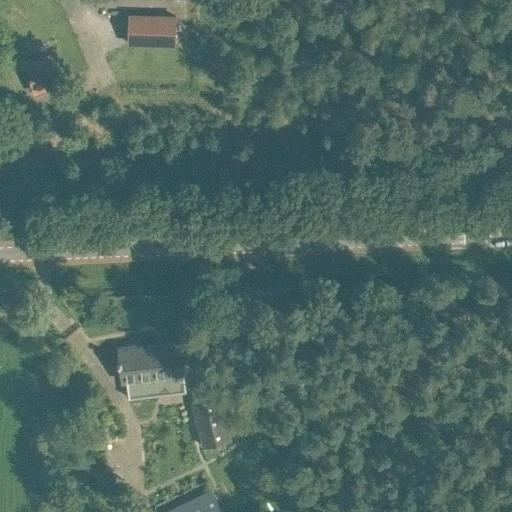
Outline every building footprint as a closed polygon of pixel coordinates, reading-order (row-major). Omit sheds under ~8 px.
[(129,12),(128,42),(176,44),(177,13),(129,12)] [(51,56),(25,64),(34,90),(60,82),(51,56)] [(118,358),(119,362),(121,378),(186,370),(182,341),(120,349),(121,357),(118,358)] [(220,394),(192,402),(203,445),(231,438),(220,394)] [(161,511),(225,511),(213,486),(161,511)]
